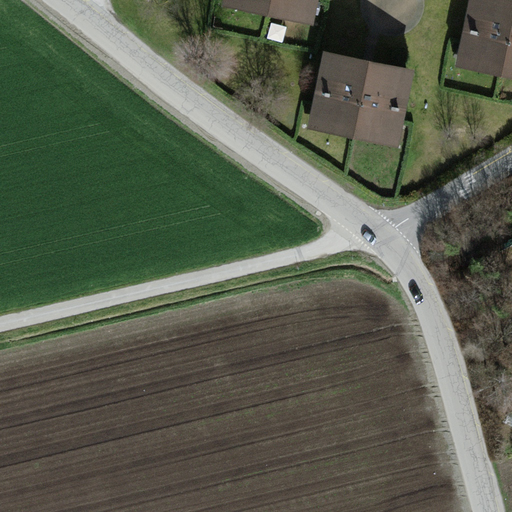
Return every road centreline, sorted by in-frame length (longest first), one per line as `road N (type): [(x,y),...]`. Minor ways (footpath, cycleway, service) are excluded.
road 1 (unclassified): [(0,326),(344,242),(363,222)]
road 2 (tertiary): [(363,222),(63,0)]
road 3 (tertiary): [(487,511),(426,297),(382,237)]
road 4 (residential): [(511,155),(382,237)]
